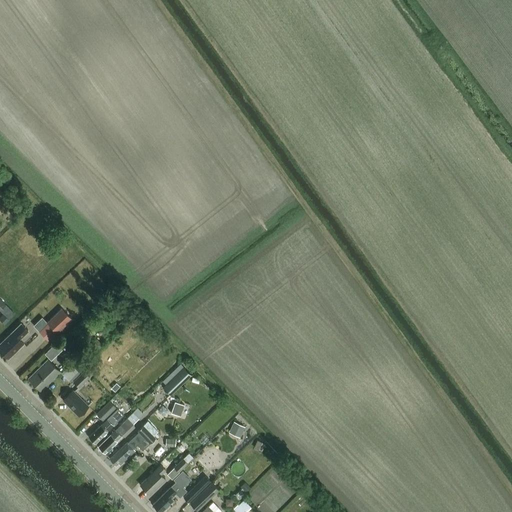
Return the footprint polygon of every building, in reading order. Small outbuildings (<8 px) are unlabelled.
[(4,184),(0,187),(0,200),(11,191),(4,184)] [(71,318),(61,308),(47,322),(57,333),(71,318)] [(19,339),(28,331),(20,324),(12,332),(0,344),(0,350),(8,359),(23,344),(19,339)] [(62,350),(55,343),(44,353),(50,360),(62,350)] [(47,359),(28,378),(39,389),(45,384),(46,385),(60,372),(47,359)] [(70,381),(79,371),(70,363),(61,373),(70,381)] [(191,375),(183,367),(163,387),(170,395),(191,375)] [(79,388),(91,376),(85,370),(73,382),(79,388)] [(79,417),(88,407),(73,392),(63,401),(79,417)] [(116,408),(109,401),(96,414),(103,421),(116,408)] [(184,405),(174,402),(170,412),(180,415),(184,405)] [(117,409),(107,419),(89,437),(96,443),(117,422),(123,415),(117,409)] [(127,419),(121,424),(111,435),(99,447),(105,453),(117,441),(122,436),(121,436),(127,430),(133,424),(127,419)] [(147,421),(143,425),(138,430),(139,431),(128,443),(127,442),(110,459),(116,466),(119,464),(121,466),(136,451),(134,449),(137,445),(143,451),(156,438),(154,435),(158,431),(147,421)] [(240,435),(244,427),(235,423),(232,431),(240,435)] [(175,439),(165,438),(165,446),(174,447),(175,439)] [(193,458),(189,453),(183,459),(183,458),(173,467),(174,468),(179,473),(188,464),(187,463),(193,458)] [(166,471),(160,465),(140,484),(150,495),(165,479),(161,475),(166,471)] [(173,480),(176,482),(153,504),(160,511),(161,511),(173,501),(171,499),(177,493),(180,497),(186,491),(182,488),(191,479),(182,471),(173,480)] [(211,481),(205,476),(183,497),(188,503),(211,481)] [(218,490),(211,483),(189,503),(196,510),(218,490)] [(245,511),(251,508),(244,500),(238,505),(238,504),(233,508),(236,511),(245,511)]
